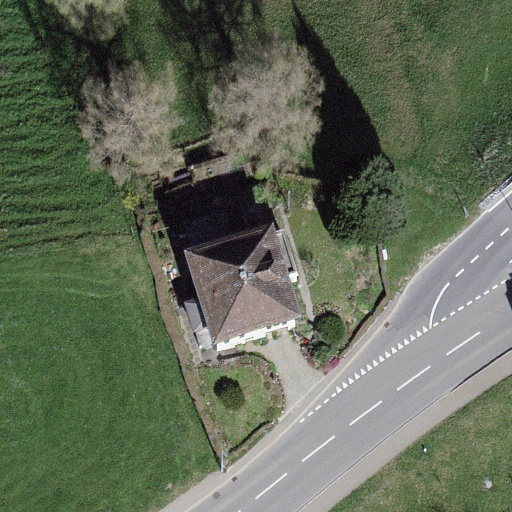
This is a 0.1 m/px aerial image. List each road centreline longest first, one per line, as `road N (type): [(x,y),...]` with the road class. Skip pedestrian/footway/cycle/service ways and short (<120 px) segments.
road 1 (tertiary): [(273,511),(440,368)]
road 2 (unclassified): [(440,368),(441,297),(511,236)]
